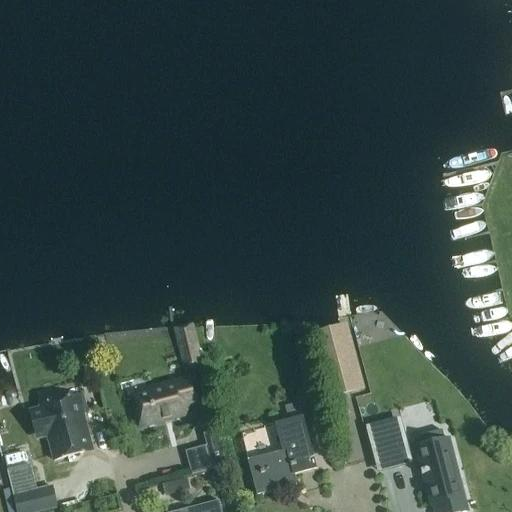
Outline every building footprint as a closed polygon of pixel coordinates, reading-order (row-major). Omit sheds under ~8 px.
[(333,399),(361,392),(344,328),(316,335),(333,399)] [(190,334),(177,335),(178,375),(191,375),(190,334)] [(164,391),(132,400),(140,428),(190,415),(188,407),(202,404),(195,378),(162,386),(164,391)] [(41,409),(30,412),(35,431),(46,429),(54,461),(92,451),(83,415),(86,414),(82,396),(59,402),(54,400),(46,402),(44,406),(40,407),(41,409)] [(305,419),(304,419),(299,403),(285,407),(289,423),(276,426),(283,453),(250,461),(259,496),(287,489),(284,479),(318,471),(305,419)] [(373,453),(389,448),(395,469),(413,464),(401,418),(366,427),(373,453)] [(191,475),(226,466),(217,430),(203,433),(207,446),(184,451),(191,475)] [(444,443),(441,431),(418,437),(421,449),(417,450),(432,507),(445,504),(447,511),(467,511),(449,442),(444,443)] [(246,453),(268,448),(265,436),(243,441),(246,453)] [(31,466),(8,471),(17,511),(38,511),(58,508),(53,488),(37,492),(31,466)] [(158,484),(162,499),(186,492),(182,478),(158,484)] [(0,493),(0,511),(10,511),(4,492),(0,493)] [(222,511),(220,502),(181,511),(222,511)]
